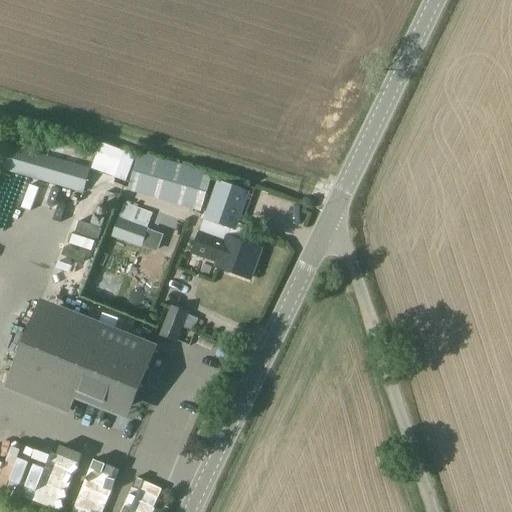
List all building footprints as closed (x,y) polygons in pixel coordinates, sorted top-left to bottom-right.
[(84,194),(90,169),(7,145),(1,170),(84,194)] [(193,210),(204,172),(138,153),(128,191),(193,210)] [(236,231),(249,193),(216,182),(202,220),(236,231)] [(111,197),(100,196),(97,219),(108,220),(111,197)] [(63,215),(64,203),(41,202),(41,214),(63,215)] [(119,221),(112,240),(142,251),(143,248),(148,231),(119,221)] [(161,236),(148,231),(143,248),(155,252),(161,236)] [(218,263),(217,268),(250,279),(260,249),(227,237),(225,242),(199,233),(192,254),(218,263)] [(0,269),(3,263),(13,267),(17,257),(0,250),(0,269)] [(39,300),(36,309),(56,317),(60,308),(39,300)] [(188,314),(175,309),(164,333),(178,338),(188,314)] [(65,313),(62,321),(82,329),(86,321),(65,313)] [(95,343),(34,319),(7,386),(69,411),(76,396),(119,413),(125,398),(130,400),(134,390),(138,392),(155,350),(101,328),(95,343)]
